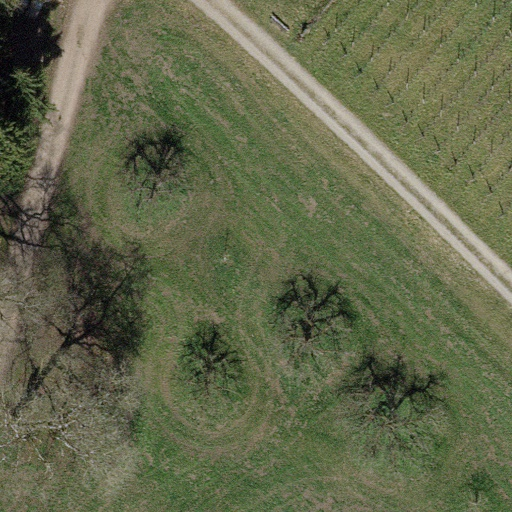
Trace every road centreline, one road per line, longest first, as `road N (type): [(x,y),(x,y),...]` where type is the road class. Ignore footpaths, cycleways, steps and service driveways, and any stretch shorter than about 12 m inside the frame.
road 1 (track): [(511,300),(290,75),(194,0)]
road 2 (track): [(0,296),(68,0)]
